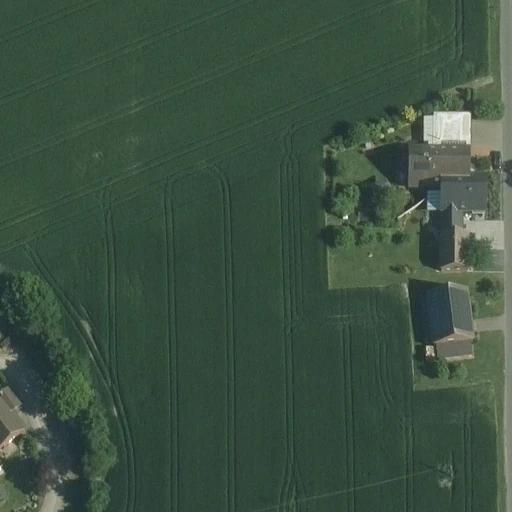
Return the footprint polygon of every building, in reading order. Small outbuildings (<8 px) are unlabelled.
[(466,186),(466,147),(401,147),(401,186),(435,186),(466,186)] [(466,186),(435,186),(436,212),(484,212),(484,186),(466,186)] [(440,266),(470,266),(469,232),(439,233),(440,266)] [(467,294),(425,300),(431,350),(473,345),(467,294)] [(0,457),(26,437),(0,402),(0,457)] [(0,507),(12,496),(0,484),(0,507)]
